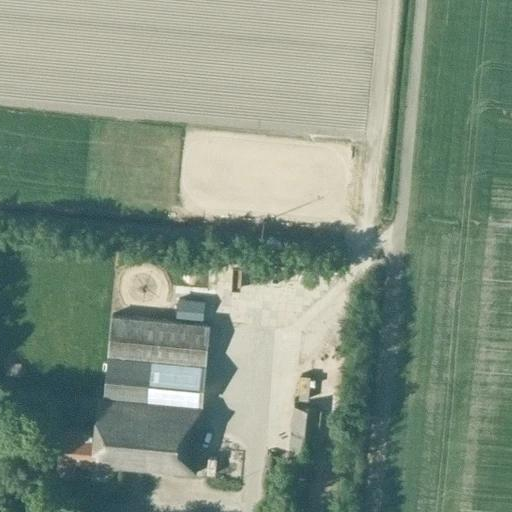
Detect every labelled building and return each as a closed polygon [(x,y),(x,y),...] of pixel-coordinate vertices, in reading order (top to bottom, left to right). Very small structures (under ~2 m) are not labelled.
[(179,299),(178,315),(204,317),(206,302),(179,299)] [(113,312),(106,394),(204,403),(212,322),(113,312)] [(289,371),(288,396),(297,396),(298,371),(289,371)] [(197,473),(203,406),(100,397),(97,428),(63,425),(58,480),(76,482),(78,463),(197,473)] [(290,453),(316,456),(321,408),(295,405),(290,453)]
